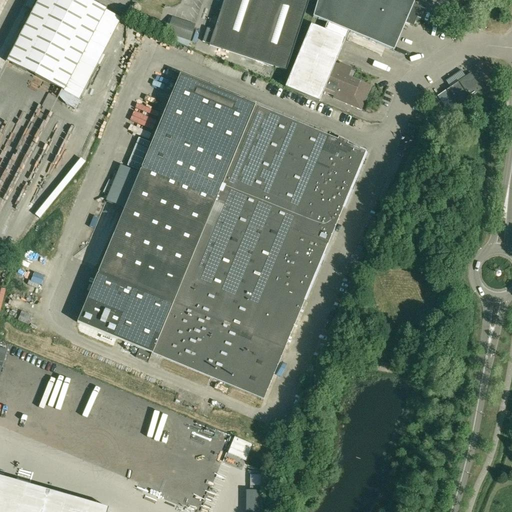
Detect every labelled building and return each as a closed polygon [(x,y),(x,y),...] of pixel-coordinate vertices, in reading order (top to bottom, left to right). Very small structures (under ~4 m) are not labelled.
[(78,98),(120,19),(83,0),(38,0),(6,60),(78,98)] [(207,28),(203,42),(287,69),(309,0),(224,0),(215,30),(207,28)] [(412,5),(413,2),(414,0),(317,0),(313,17),(393,50),(405,22),(413,26),(417,17),(420,18),(424,10),(412,5)] [(166,33),(167,34),(165,38),(188,47),(190,41),(195,24),(172,17),(166,33)] [(310,25),(285,88),(318,101),(322,92),(334,97),(333,99),(361,110),(370,86),(348,77),(351,68),(340,63),(338,66),(334,64),(344,39),(310,25)] [(446,90),(437,96),(448,112),(456,106),(476,92),(481,89),(471,74),(465,77),(460,70),(445,81),(450,88),(446,90)] [(339,138),(337,140),(179,75),(139,173),(120,165),(106,200),(125,208),(77,323),(139,348),(135,358),(148,363),(152,354),(263,399),(365,152),(347,144),(348,142),(343,140),(339,138)] [(124,109),(128,103),(120,98),(116,104),(124,109)] [(82,171),(90,163),(85,159),(78,167),(82,171)] [(0,476),(0,511),(107,511),(109,508),(0,476)]
